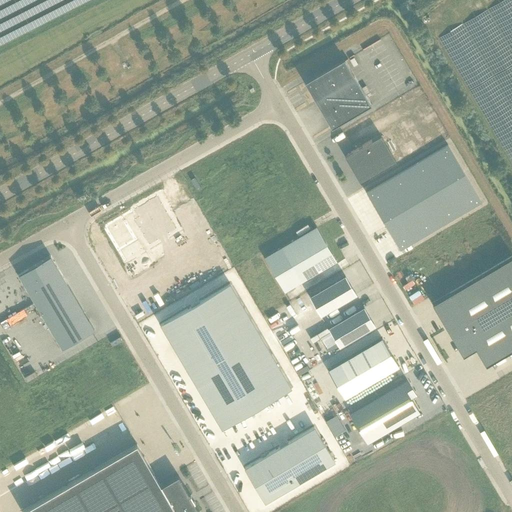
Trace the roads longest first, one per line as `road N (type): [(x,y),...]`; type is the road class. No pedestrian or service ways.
road 1 (unclassified): [(278,103),(511,502)]
road 2 (unclassified): [(235,511),(65,222)]
road 3 (primary): [(0,195),(249,55)]
road 4 (unclassified): [(65,222),(278,103)]
road 5 (track): [(183,0),(0,102)]
